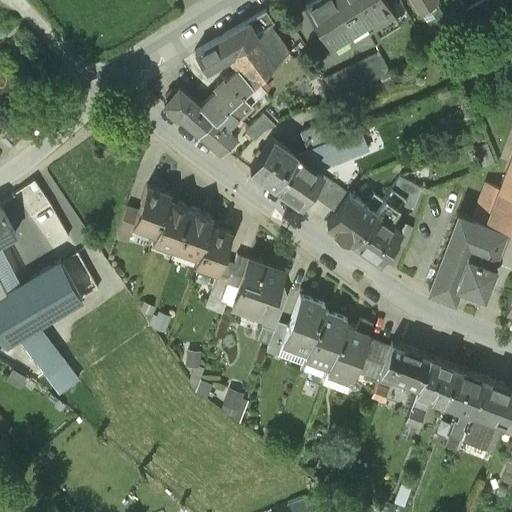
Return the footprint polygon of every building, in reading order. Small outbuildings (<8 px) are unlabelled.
[(387,0),(312,0),(305,5),(329,43),(369,17),(374,24),(394,11),(389,2),(387,0)] [(435,0),(426,0),(418,5),(427,18),(442,10),(435,0)] [(511,0),(482,0),(467,9),(478,28),(511,7),(511,0)] [(248,21),(257,33),(270,26),(274,23),(266,11),(248,21)] [(248,21),(195,51),(205,69),(228,55),(227,54),(259,36),(257,33),(248,21)] [(241,72),(252,84),(288,51),(279,40),(270,26),(257,33),(259,36),(227,54),(228,55),(241,72)] [(392,73),(382,53),(335,76),(345,96),(392,73)] [(198,133),(214,120),(228,106),(242,93),(252,84),(241,72),(229,82),(227,79),(216,88),(218,91),(201,106),(178,87),(176,90),(170,90),(166,95),(166,100),(163,104),(198,133)] [(250,102),(242,93),(228,106),(236,115),(240,111),(244,116),(252,109),(248,104),(250,102)] [(198,133),(221,153),(224,150),(238,137),(233,131),(243,121),(236,115),(228,106),(214,120),(198,133)] [(300,132),(307,148),(324,141),(315,120),(310,122),(312,127),(300,132)] [(307,148),(295,153),(307,161),(312,159),(315,160),(359,142),(358,141),(375,134),(369,122),(336,136),(324,141),(307,148)] [(249,168),(273,185),(295,153),(271,136),(249,168)] [(469,217),(457,212),(427,287),(453,297),(459,280),(481,289),(491,262),(490,262),(502,230),(498,228),(501,221),(511,225),(511,147),(496,188),(482,183),(469,217)] [(273,185),(300,204),(322,172),(307,161),(295,153),(273,185)] [(30,217),(50,203),(33,178),(13,192),(30,217)] [(366,203),(375,209),(391,187),(382,180),(366,203)] [(132,223),(155,231),(166,199),(169,192),(146,184),(137,209),(132,223)] [(391,187),(375,209),(385,216),(400,194),(391,187)] [(326,222),(352,241),(375,209),(366,203),(349,191),(326,222)] [(189,207),(166,199),(155,231),(152,239),(175,247),(189,207)] [(401,202),(396,216),(408,220),(413,206),(401,202)] [(54,264),(78,250),(50,203),(30,217),(28,219),(54,264)] [(132,223),(137,209),(126,205),(118,227),(130,231),(132,223)] [(0,240),(14,233),(0,207),(0,240)] [(211,215),(189,207),(175,247),(197,255),(209,223),(211,215)] [(352,241),(379,259),(401,228),(385,216),(375,209),(352,241)] [(231,231),(209,223),(197,255),(195,262),(217,270),(222,257),(231,231)] [(0,277),(7,291),(20,284),(0,246),(0,277)] [(99,286),(78,250),(54,264),(20,284),(7,291),(13,305),(26,326),(29,327),(99,286)] [(236,252),(233,261),(225,282),(237,286),(248,256),(236,252)] [(282,268),(248,256),(237,286),(247,290),(241,306),(264,314),(265,314),(273,293),(282,268)] [(233,261),(222,257),(217,270),(209,291),(221,295),(225,282),(233,261)] [(13,305),(7,291),(0,295),(0,337),(5,344),(26,326),(13,305)] [(273,293),(265,314),(264,314),(261,324),(273,328),(277,319),(285,297),(273,293)] [(306,349),(321,308),(324,302),(299,293),(288,323),(282,340),(306,349)] [(328,364),(344,322),(346,317),(321,308),(306,349),(304,355),(328,364)] [(282,340),(288,323),(277,319),(273,328),(265,349),(278,353),(282,340)] [(368,331),(344,322),(328,364),(326,369),(350,378),(355,367),(366,337),(368,331)] [(355,367),(366,371),(377,341),(366,337),(355,367)] [(429,355),(391,340),(380,370),(391,374),(418,385),(429,355)] [(377,375),(388,345),(377,341),(366,371),(377,375)] [(64,354),(44,370),(60,389),(80,374),(64,354)] [(457,366),(429,355),(418,385),(416,389),(430,394),(444,400),(457,366)] [(483,376),(457,366),(444,400),(443,402),(464,410),(470,412),(471,410),(483,376)] [(382,398),(391,374),(380,370),(371,394),(382,398)] [(511,401),(511,387),(483,376),(471,410),(483,415),(482,418),(491,422),(493,419),(504,423),(511,401)] [(430,394),(416,389),(405,420),(418,425),(430,394)] [(461,437),(470,412),(464,410),(460,421),(457,420),(452,434),(461,437)] [(500,433),(491,430),(486,444),(495,447),(500,433)] [(291,498),(297,511),(324,511),(313,488),(291,498)]
